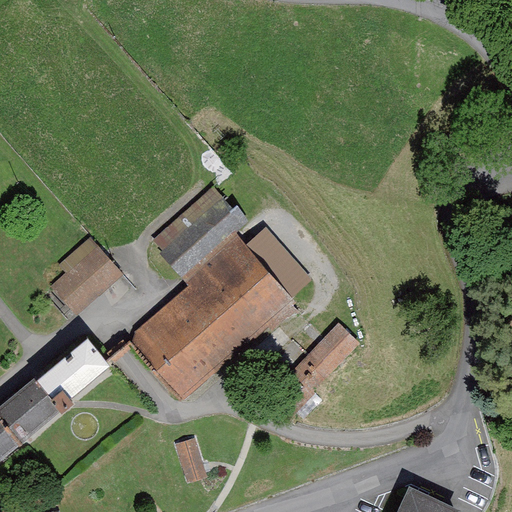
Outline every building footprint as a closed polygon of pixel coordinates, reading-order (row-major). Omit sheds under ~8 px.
[(211,191),(156,241),(184,272),(239,222),(211,191)] [(67,275),(53,287),(73,311),(118,272),(90,240),(60,267),(67,275)] [(237,242),(130,336),(183,395),(289,301),(237,242)] [(276,391),(297,411),(361,341),(340,322),(276,391)] [(83,341),(9,402),(33,431),(107,370),(83,341)] [(0,410),(0,453),(21,437),(0,410)] [(190,439),(175,443),(183,474),(198,470),(190,439)] [(430,511),(436,499),(409,487),(397,511),(430,511)] [(456,511),(457,510),(436,499),(430,511),(456,511)]
